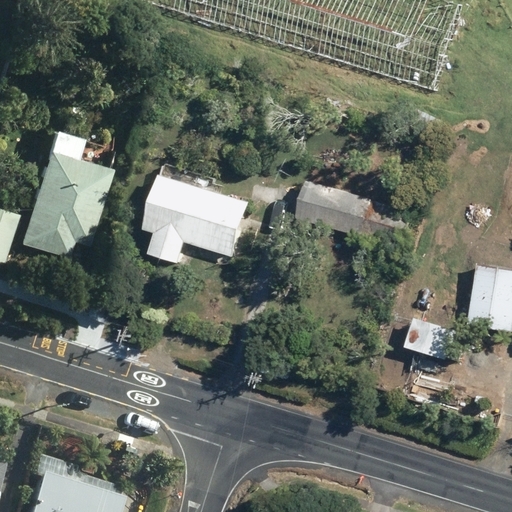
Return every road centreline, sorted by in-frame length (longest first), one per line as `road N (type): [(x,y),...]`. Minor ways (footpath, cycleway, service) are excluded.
road 1 (unclassified): [(232,414),(511,501)]
road 2 (unclassified): [(0,342),(232,414)]
